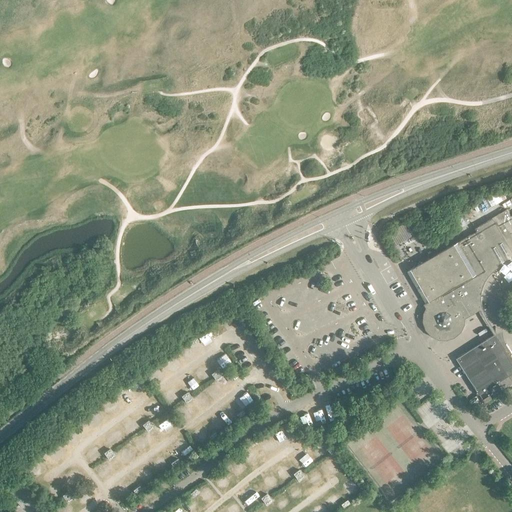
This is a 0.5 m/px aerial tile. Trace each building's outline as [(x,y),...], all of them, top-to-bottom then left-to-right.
[(511,215),(511,216),(507,209),(492,217),(493,218),(475,228),(477,231),(408,271),(429,308),(426,314),(426,321),(428,328),(433,333),(439,336),(446,337),(453,335),(459,330),(462,323),(462,316),(479,307),(478,300),(478,293),(480,286),(483,280),(486,274),(491,269),(497,265),(511,256),(511,215)] [(459,228),(466,224),(462,215),(455,219),(459,228)] [(394,246),(420,231),(413,218),(386,234),(394,246)] [(479,394),(511,372),(511,362),(508,356),(511,353),(511,352),(507,346),(503,348),(494,334),(457,358),(479,394)] [(196,336),(190,341),(192,345),(199,340),(196,336)] [(162,359),(156,364),(159,367),(165,363),(162,359)] [(211,374),(217,381),(223,376),(218,369),(211,374)] [(122,386),(116,391),(119,395),(125,390),(122,386)] [(181,396),(187,404),(193,399),(188,391),(181,396)] [(243,410),(237,414),(240,418),(246,413),(243,410)] [(82,418),(76,423),(79,427),(85,421),(82,418)] [(142,425),(148,432),(154,427),(149,420),(142,425)] [(215,432),(209,436),(212,440),(218,436),(215,432)] [(256,438),(250,442),(253,446),(259,441),(256,438)] [(336,453),(332,447),(328,450),(332,456),(336,453)] [(104,453),(109,460),(116,456),(110,448),(104,453)] [(44,450),(37,455),(40,458),(46,453),(44,450)] [(177,458),(171,463),(174,467),(180,462),(177,458)] [(305,476),(299,469),(293,473),(299,481),(305,476)] [(136,493),(142,489),(139,485),(133,490),(136,493)] [(196,488),(190,494),(193,497),(199,492),(196,488)] [(63,495),(67,503),(74,499),(69,491),(63,495)] [(273,500),(267,493),(261,498),(267,505),(273,500)] [(348,499),(342,504),(345,508),(351,503),(348,499)]
